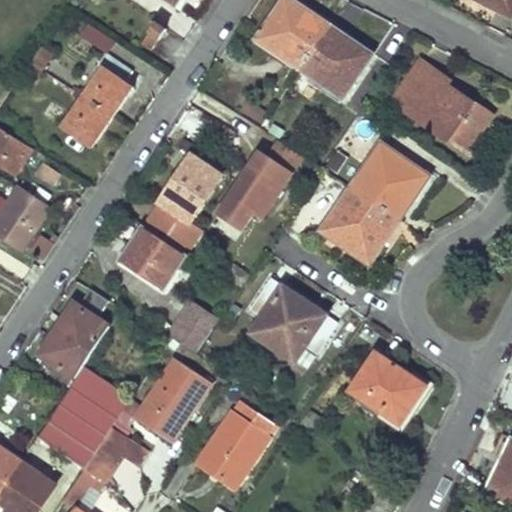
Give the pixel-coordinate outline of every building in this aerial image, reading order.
[(294,0),(283,0),(258,39),(300,68),(327,28),(313,19),(315,14),(294,0)] [(499,1),(496,0),(476,0),(495,9),(499,1)] [(511,0),(496,0),(499,1),(495,9),(511,18),(511,16),(511,0)] [(158,21),(142,42),(152,49),(167,28),(158,21)] [(80,34),(107,52),(115,40),(88,22),(80,34)] [(327,28),(300,68),(343,99),(374,55),(345,35),(343,39),(327,28)] [(102,70),(64,126),(85,139),(90,131),(100,137),(128,95),(119,89),(125,79),(126,80),(132,70),(107,53),(97,68),(102,70)] [(421,59),(396,96),(410,105),(406,110),(449,139),(452,134),(470,147),(492,115),(446,84),(450,79),(421,59)] [(125,79),(119,89),(128,95),(134,85),(126,80),(125,79)] [(249,100),(242,110),(259,121),(266,110),(249,100)] [(0,126),(0,161),(15,171),(31,146),(0,126)] [(90,131),(85,139),(95,146),(100,137),(90,131)] [(265,164),(257,159),(247,176),(246,176),(222,212),(248,229),(258,212),(267,217),(306,156),(281,140),(270,156),(265,164)] [(382,141),(352,187),(397,217),(411,196),(416,199),(432,175),(382,141)] [(270,156),(263,151),(257,159),(265,164),(270,156)] [(191,156),(144,228),(187,255),(205,229),(192,221),(221,177),(191,156)] [(0,212),(0,232),(18,245),(31,226),(36,229),(50,207),(20,187),(1,213),(0,212)] [(352,187),(322,231),(371,265),(388,239),(384,236),(397,217),(352,187)] [(31,226),(18,245),(22,248),(36,229),(31,226)] [(144,228),(122,261),(164,289),(187,255),(144,228)] [(41,261),(54,242),(39,232),(27,251),(41,261)] [(263,316),(253,331),(296,361),(307,346),(319,353),(338,324),(272,279),(252,309),(263,316)] [(195,299),(170,335),(197,352),(221,317),(195,299)] [(79,306),(45,357),(76,379),(110,327),(79,306)] [(377,351),(351,390),(395,421),(408,402),(415,406),(429,386),(377,351)] [(176,358),(136,417),(168,438),(187,408),(194,411),(212,382),(176,358)] [(86,368),(39,436),(85,467),(112,426),(118,418),(131,398),(86,368)] [(247,406),(239,400),(232,410),(242,415),(247,406)] [(395,421),(402,425),(415,406),(408,402),(395,421)] [(232,410),(201,456),(223,470),(218,478),(233,489),(276,425),(247,406),(242,415),(232,410)] [(187,408),(168,438),(173,442),(194,411),(187,408)] [(118,418),(112,426),(127,436),(133,428),(118,418)] [(112,426),(85,467),(106,481),(134,440),(127,436),(112,426)] [(511,439),(487,492),(511,503),(511,439)] [(0,446),(0,491),(21,461),(0,446)] [(201,456),(197,463),(218,478),(223,470),(201,456)] [(21,461),(0,491),(0,506),(8,511),(37,511),(56,484),(21,461)]
